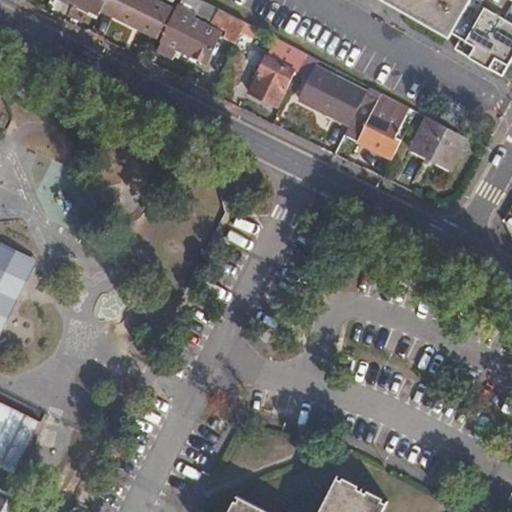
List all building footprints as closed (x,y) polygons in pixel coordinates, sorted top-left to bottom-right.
[(70,0),(100,15),(101,10),(106,0),(70,0)] [(106,0),(101,10),(157,38),(172,8),(155,0),(106,0)] [(199,11),(204,1),(202,0),(181,0),(181,2),(199,11)] [(511,0),(383,0),(450,38),(466,8),(511,34),(511,0)] [(220,37),(236,45),(246,23),(219,9),(214,19),(226,24),(221,33),(194,18),(196,15),(178,6),(157,50),(173,59),(178,50),(207,64),(211,54),(226,61),(232,47),(218,40),(220,37)] [(296,71),(299,73),(308,55),(278,39),(269,58),(266,57),(248,92),(278,107),(296,71)] [(300,99),(351,125),(367,93),(316,68),(319,61),(308,55),(299,73),(298,74),(309,80),(300,99)] [(357,143),(392,160),(401,142),(395,139),(410,108),(370,87),(367,93),(351,125),(346,135),(358,141),(357,143)] [(451,100),(442,116),(459,126),(469,109),(451,100)] [(425,119),(410,150),(451,172),(468,141),(425,119)] [(0,333),(35,262),(0,244),(0,333)] [(383,511),(389,501),(339,475),(319,511),(268,511),(237,496),(228,511),(383,511)]
